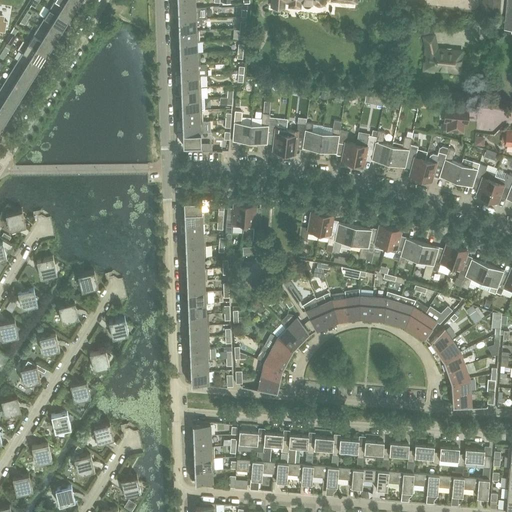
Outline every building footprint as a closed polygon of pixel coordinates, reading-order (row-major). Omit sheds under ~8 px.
[(54,0),(49,8),(67,20),(73,11),(55,0),(54,0)] [(78,2),(74,0),(55,0),(73,11),(78,2)] [(177,7),(178,19),(198,18),(198,6),(177,7)] [(49,8),(44,17),(62,28),(67,20),(49,8)] [(57,37),(62,28),(44,17),(39,26),(57,37)] [(0,18),(0,28),(8,30),(9,19),(0,18)] [(178,30),(199,29),(196,29),(196,18),(198,18),(178,19),(178,30)] [(39,26),(33,34),(51,46),(57,37),(39,26)] [(199,41),(199,29),(178,30),(179,41),(199,41)] [(28,43),(46,54),(51,46),(33,34),(28,43)] [(460,71),(462,50),(437,48),(434,34),(423,36),(425,47),(425,48),(427,48),(425,61),(424,61),(423,71),(434,72),(435,69),(460,71)] [(179,41),(179,53),(200,52),(197,52),(197,41),(199,41),(179,41)] [(28,43),(22,52),(40,63),(46,54),(28,43)] [(22,52),(17,60),(35,72),(40,63),(22,52)] [(179,53),(180,64),(200,63),(200,52),(179,53)] [(17,60),(12,69),(30,80),(35,72),(17,60)] [(180,76),(200,75),(200,74),(198,74),(198,64),(200,64),(200,63),(180,64),(180,76)] [(12,69),(6,78),(24,89),(30,80),(12,69)] [(201,86),(201,85),(200,75),(180,76),(180,87),(201,86)] [(6,78),(1,86),(19,98),(24,89),(6,78)] [(0,97),(14,106),(19,98),(1,86),(0,87),(0,97)] [(201,86),(180,87),(181,98),(201,98),(201,86)] [(376,94),(375,105),(383,106),(384,94),(376,94)] [(411,95),(409,105),(418,107),(420,97),(411,95)] [(0,97),(0,109),(8,115),(14,106),(0,97)] [(181,110),(202,109),(205,109),(204,97),(201,98),(181,98),(181,110)] [(468,108),(445,106),(444,121),(448,122),(447,130),(463,132),(464,123),(467,123),(468,108)] [(0,109),(0,121),(3,124),(8,115),(0,109)] [(202,109),(181,110),(182,121),(202,120),(202,109)] [(232,140),(250,141),(251,123),(241,122),(242,111),(235,110),(232,140)] [(267,143),(268,132),(269,120),(269,113),(262,112),(262,118),(252,117),(251,123),(250,141),(267,143)] [(276,120),(269,120),(268,132),(275,133),(273,150),(284,151),(286,129),(288,118),(276,117),(276,120)] [(203,132),(202,120),(182,121),(182,133),(203,132)] [(306,124),(304,136),(302,147),(319,149),(322,131),(312,130),(313,123),(306,122),(306,124)] [(297,130),(286,129),(284,151),(295,152),(297,135),(304,136),(306,124),(298,123),(297,130)] [(336,152),(338,142),(340,129),(340,128),(333,127),(332,133),(322,131),(319,149),(336,152)] [(342,159),(353,161),(357,139),(347,137),(348,130),(340,129),(338,142),(345,143),(342,159)] [(511,129),(508,129),(508,130),(506,130),(506,136),(503,135),(502,142),(505,142),(505,144),(511,144),(511,129)] [(378,130),(376,136),(373,148),(371,158),(388,162),(392,145),(382,142),(385,131),(378,130)] [(203,132),(182,133),(183,144),(190,144),(190,149),(201,150),(201,144),(201,143),(200,132),(203,132)] [(367,141),(357,139),(353,161),(364,163),(367,147),(373,148),(376,136),(369,134),(367,141)] [(405,166),(407,156),(410,143),(412,137),(405,136),(402,147),(397,146),(399,139),(394,138),(392,145),(388,162),(405,166)] [(410,174),(420,177),(425,159),(415,156),(418,145),(410,143),(407,156),(414,158),(410,174)] [(449,143),(446,153),(442,166),(439,175),(456,180),(461,163),(451,160),(455,149),(454,149),(455,145),(449,143)] [(435,164),(442,166),(446,153),(438,151),(437,154),(433,153),(430,155),(429,160),(425,159),(420,177),(431,179),(435,164)] [(472,186),(475,176),(479,163),(472,160),(471,166),(461,163),(456,180),(472,186)] [(493,180),(495,175),(496,172),(486,168),(487,166),(479,163),(475,176),(482,178),(476,193),(487,197),(493,180)] [(503,185),(509,188),(511,180),(511,174),(506,173),(504,179),(495,175),(493,180),(487,197),(497,201),(503,185)] [(201,198),(191,197),(191,199),(183,199),(184,211),(204,210),(202,210),(201,198)] [(233,219),(226,218),(225,231),(232,232),(233,226),(243,227),(245,203),(234,203),(233,219)] [(256,204),(245,203),(243,227),(254,227),(253,239),(260,240),(261,221),(255,221),(256,204)] [(6,213),(7,218),(4,221),(8,224),(9,229),(26,225),(22,209),(6,213)] [(184,223),(205,222),(204,210),(184,211),(184,223)] [(318,235),(322,213),(311,211),(308,227),(303,226),(301,239),(307,240),(308,233),(318,235)] [(328,243),(333,244),(336,231),(330,231),(333,214),(322,213),(318,235),(318,236),(329,237),(328,243)] [(205,222),(184,223),(185,234),(205,233),(203,233),(202,222),(205,222)] [(338,222),(336,231),(333,244),(332,251),(339,252),(341,241),(351,243),(355,225),(338,222)] [(376,242),(386,244),(390,227),(379,224),(375,240),(370,238),(367,251),(373,253),(376,242)] [(372,229),(355,225),(351,243),(361,245),(359,256),(366,258),(367,251),(370,238),(372,229)] [(401,229),(390,227),(386,244),(396,247),(393,258),(399,259),(402,247),(397,245),(401,229)] [(11,237),(4,232),(1,236),(9,240),(11,237)] [(206,245),(205,233),(185,234),(185,245),(206,245)] [(402,247),(399,259),(397,266),(404,268),(407,257),(417,260),(422,242),(405,237),(402,247)] [(0,258),(7,256),(4,246),(9,249),(11,245),(3,240),(0,238),(0,258)] [(430,278),(432,269),(436,256),(439,247),(422,242),(417,260),(427,262),(423,276),(430,278)] [(441,258),(436,256),(432,269),(438,271),(440,264),(450,267),(457,246),(446,243),(441,258)] [(186,257),(206,256),(206,245),(185,245),(186,257)] [(462,265),(466,254),(467,250),(457,246),(450,267),(460,271),(458,277),(463,279),(468,267),(462,265)] [(50,277),(52,273),(57,272),(53,255),(37,259),(40,276),(46,274),(50,277)] [(206,256),(186,257),(186,268),(207,267),(206,267),(204,267),(204,257),(206,256)] [(471,258),(468,267),(463,279),(461,285),(467,288),(471,277),(481,281),(487,264),(471,258)] [(308,261),(302,264),(305,271),(311,268),(308,261)] [(487,264),(481,281),(490,285),(488,290),(495,293),(496,291),(495,291),(500,279),(504,270),(487,264)] [(501,294),(503,288),(505,283),(511,286),(511,266),(511,267),(505,282),(500,279),(495,291),(496,291),(501,294)] [(207,279),(207,267),(186,268),(187,280),(207,279)] [(352,268),(351,276),(359,278),(359,275),(360,270),(354,269),(352,268)] [(94,269),(90,270),(78,273),(79,278),(77,282),(80,284),(82,290),(98,286),(94,269)] [(187,280),(187,291),(207,290),(205,290),(205,279),(207,279),(187,280)] [(289,279),(283,283),(296,302),(297,302),(302,298),(290,279),(289,279)] [(38,303),(37,298),(39,294),(35,292),(34,286),(17,290),(21,307),(38,303)] [(348,315),(359,313),(359,294),(359,288),(345,291),(345,296),(348,315)] [(208,302),(207,290),(187,291),(187,302),(208,302)] [(401,295),(387,291),(386,296),(383,315),(394,319),(399,300),(401,295)] [(323,295),(326,301),(319,304),(326,321),(337,317),(331,298),(329,292),(323,295)] [(373,295),(359,294),(359,313),(371,314),(373,295)] [(386,296),(373,295),(371,314),(383,315),(386,296)] [(405,322),(413,305),(415,300),(401,295),(399,300),(394,319),(405,322)] [(337,317),(348,315),(345,296),(331,298),(337,317)] [(326,321),(319,304),(316,297),(302,305),(316,326),(326,321)] [(75,301),(69,302),(66,300),(63,303),(58,304),(62,321),(79,317),(75,301)] [(10,302),(6,308),(12,312),(16,306),(10,302)] [(187,302),(188,314),(208,313),(206,313),(206,302),(208,302),(187,302)] [(260,302),(255,307),(261,312),(265,307),(260,302)] [(405,322),(414,328),(425,312),(413,305),(405,322)] [(448,306),(443,311),(441,313),(445,317),(451,310),(448,306)] [(437,320),(425,312),(414,328),(424,335),(437,320)] [(188,314),(188,325),(209,324),(208,313),(188,314)] [(493,313),(491,327),(495,327),(500,328),(501,314),(493,313)] [(129,333),(126,321),(125,316),(108,320),(112,337),(118,335),(122,338),(124,334),(129,333)] [(287,326),(301,339),(309,331),(297,316),(287,326)] [(20,325),(16,323),(15,318),(0,321),(0,329),(2,338),(19,334),(17,329),(20,325)] [(188,325),(189,337),(209,336),(209,324),(188,325)] [(301,339),(287,326),(277,336),(293,347),(301,339)] [(437,350),(452,339),(444,327),(430,340),(437,350)] [(46,331),(44,334),(39,336),(43,352),(60,348),(56,332),(50,333),(46,331)] [(209,336),(189,337),(189,348),(210,347),(209,336)] [(271,348),(287,357),(293,347),(277,336),(271,348)] [(452,339),(437,350),(443,359),(460,351),(452,339)] [(210,359),(210,347),(189,348),(190,359),(210,359)] [(111,355),(107,353),(106,348),(89,351),(93,368),(110,364),(108,359),(111,355)] [(287,357),(271,348),(264,361),(282,367),(287,357)] [(460,351),(443,359),(447,370),(465,364),(460,351)] [(36,363),(29,359),(25,366),(20,367),(24,383),(40,379),(38,369),(44,373),(46,369),(37,363),(36,363)] [(210,359),(190,359),(190,371),(208,370),(208,359),(210,359)] [(282,367),(264,361),(261,374),(279,379),(282,367)] [(451,381),(470,377),(465,364),(447,370),(451,381)] [(202,382),(202,384),(209,385),(208,370),(190,371),(191,383),(202,382)] [(279,379),(261,374),(258,389),(277,390),(279,379)] [(470,377),(451,381),(452,392),(470,391),(470,377)] [(91,386),(88,384),(86,379),(70,383),(74,399),(90,395),(89,390),(91,386)] [(470,391),(452,392),(452,404),(471,406),(470,391)] [(8,393),(6,397),(1,398),(5,414),(21,411),(17,394),(12,395),(8,393)] [(72,418),(69,415),(67,410),(51,414),(55,430),(71,426),(70,421),(72,418)] [(211,434),(210,421),(197,420),(197,423),(193,423),(193,422),(192,422),(193,435),(211,434)] [(93,425),(95,430),(92,434),(96,436),(97,442),(114,438),(110,421),(93,425)] [(263,451),(263,449),(264,444),(263,444),(264,437),(258,437),(258,431),(239,429),(238,442),(250,443),(250,450),(263,451)] [(264,444),(263,449),(263,451),(262,460),(263,460),(269,461),(271,445),(282,446),(282,451),(288,451),(289,439),(283,439),(283,433),(264,431),(264,437),(263,444),(264,444)] [(287,462),(288,462),(295,463),(296,447),(307,448),(307,453),(313,453),(314,448),(314,441),(308,441),(308,435),(290,433),(289,439),(288,451),(287,462)] [(211,445),(211,434),(193,435),(193,446),(214,446),(214,445),(211,445)] [(338,455),(339,450),(339,443),(333,443),(334,437),(315,435),(314,441),(314,448),(332,450),(332,455),(338,455)] [(363,468),(364,452),(364,445),(358,445),(359,439),(340,437),(339,443),(339,450),(358,452),(356,468),(363,468)] [(364,452),(375,453),(375,458),(383,459),(382,470),(388,470),(389,454),(390,447),(383,447),(384,441),(365,439),(364,445),(364,452)] [(53,449),(49,447),(48,441),(32,445),(36,461),(52,457),(51,453),(53,449)] [(413,472),(414,456),(415,449),(408,449),(409,443),(390,441),(390,447),(389,454),(408,456),(407,472),(413,472)] [(439,463),(439,458),(440,451),(434,451),(434,445),(415,443),(415,449),(414,456),(433,458),(433,463),(439,463)] [(465,453),(459,453),(459,447),(440,445),(440,451),(439,458),(458,460),(458,465),(464,465),(464,460),(465,453)] [(193,446),(194,458),(214,457),(214,446),(193,446)] [(491,455),(484,455),(484,449),(465,447),(465,453),(464,460),(476,461),(476,466),(490,467),(491,455)] [(81,452),(79,455),(74,457),(78,473),(95,469),(91,453),(85,454),(81,452)] [(194,458),(194,469),(214,468),(214,457),(194,458)] [(263,460),(262,460),(237,458),(236,469),(251,471),(251,478),(261,479),(262,472),(263,460)] [(287,481),(287,474),(288,462),(287,462),(269,461),(263,460),(262,472),(276,473),(276,480),(287,481)] [(313,464),(295,463),(288,462),(287,474),(301,475),(301,482),(312,483),(312,476),(313,464)] [(337,485),(337,478),(338,466),(313,464),(312,476),(327,477),(326,484),(337,485)] [(363,468),(356,468),(338,466),(337,478),(352,479),(351,486),(362,487),(363,480),(363,468)] [(214,469),(214,468),(194,469),(195,482),(195,481),(205,481),(205,485),(213,485),(212,469),(214,469)] [(389,470),(388,470),(382,470),(363,468),(363,480),(377,481),(376,488),(387,489),(388,482),(389,470)] [(412,491),(413,484),(414,472),(413,472),(407,472),(389,470),(388,482),(402,483),(401,490),(412,491)] [(33,489),(32,484),(34,480),(30,478),(29,472),(12,476),(16,493),(33,489)] [(437,493),(438,486),(439,474),(414,472),(413,484),(427,485),(426,492),(437,493)] [(125,495),(130,493),(134,496),(136,492),(141,491),(137,474),(121,478),(122,483),(123,489),(125,495)] [(464,476),(439,474),(438,486),(452,487),(452,494),(462,495),(463,488),(464,476)] [(489,478),(464,476),(463,488),(477,489),(477,496),(488,497),(489,478)] [(114,478),(111,483),(116,487),(123,489),(122,483),(114,478)] [(62,483),(60,487),(55,488),(59,504),(75,500),(71,484),(66,485),(62,483)] [(506,509),(506,511),(511,511),(511,498),(504,498),(503,509),(506,509)] [(195,511),(222,511),(216,511),(216,502),(200,501),(200,505),(196,506),(196,505),(195,505),(195,511)] [(21,511),(22,511),(10,503),(0,505),(0,511),(21,511)]
